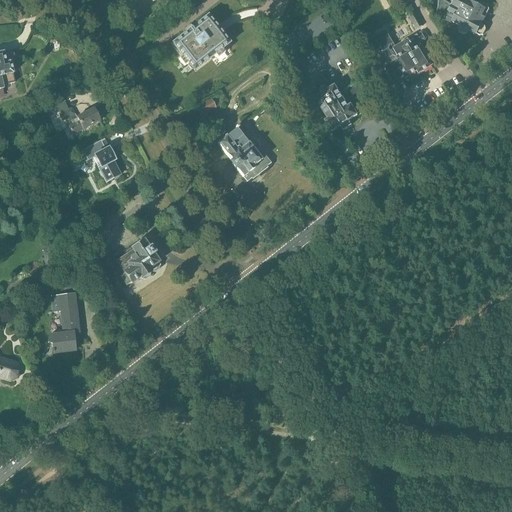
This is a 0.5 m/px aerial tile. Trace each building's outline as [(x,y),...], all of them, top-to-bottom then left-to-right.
[(452,6),(442,0),(438,0),(438,7),(437,15),(445,18),(453,22),(460,26),(459,30),(460,33),(463,35),(466,34),(468,31),(480,37),(483,36),(486,30),(485,27),(482,25),(489,10),(488,6),(481,2),(477,4),(475,3),(474,5),(464,0),(455,0),(452,6)] [(409,16),(417,30),(425,26),(418,11),(409,16)] [(186,32),(187,33),(174,44),(183,56),(179,59),(185,66),(189,63),(195,70),(215,55),(218,59),(225,53),(222,49),(230,43),(208,16),(195,27),(194,26),(186,32)] [(419,44),(427,39),(423,32),(396,48),(388,36),(379,42),(383,49),(379,51),(387,64),(385,66),(390,74),(392,75),(400,70),(407,82),(409,81),(411,82),(417,78),(418,76),(433,67),(419,44)] [(0,89),(4,89),(3,85),(15,83),(12,74),(13,74),(10,63),(15,62),(15,59),(14,52),(11,51),(3,53),(0,53),(0,89)] [(309,90),(291,56),(284,60),(302,94),(309,90)] [(349,121),(357,115),(356,113),(357,112),(358,113),(373,104),(359,81),(344,91),(345,92),(340,95),(335,86),(328,91),(327,88),(321,92),(322,94),(315,99),(329,120),(326,122),(332,132),(341,126),(343,131),(352,125),(349,121)] [(60,93),(41,103),(45,112),(47,111),(47,109),(56,105),(60,114),(63,121),(69,118),(73,124),(68,127),(72,136),(100,121),(99,119),(100,119),(98,114),(97,115),(93,109),(91,111),(89,110),(86,112),(86,113),(77,118),(71,108),(68,110),(64,102),(65,101),(60,93)] [(201,115),(215,108),(211,101),(197,108),(201,115)] [(267,167),(271,163),(259,149),(260,145),(256,141),(252,140),(241,126),(239,128),(237,127),(236,128),(237,129),(227,137),(226,136),(224,137),(225,138),(218,144),(233,163),(232,164),(236,168),(247,182),(252,179),(252,180),(268,168),(267,167)] [(106,183),(120,176),(113,162),(115,161),(104,141),(105,140),(105,139),(81,152),(83,151),(88,161),(86,162),(95,157),(101,168),(99,169),(106,183)] [(159,267),(160,266),(153,255),(155,254),(151,248),(149,249),(144,242),(132,249),(133,250),(116,261),(124,273),(124,272),(125,273),(120,277),(126,286),(131,282),(132,283),(140,278),(141,279),(142,279),(145,280),(150,277),(150,274),(150,273),(152,272),(155,273),(159,270),(159,267)] [(47,267),(56,266),(55,256),(46,257),(47,267)] [(75,294),(53,297),(54,309),(61,308),(64,333),(50,335),(48,343),(53,344),(54,353),(75,351),(73,333),(79,333),(75,294)] [(18,378),(20,371),(17,364),(0,358),(0,378),(11,382),(18,378)]
